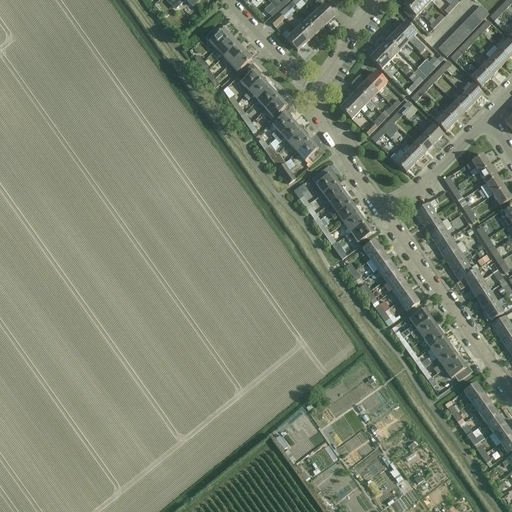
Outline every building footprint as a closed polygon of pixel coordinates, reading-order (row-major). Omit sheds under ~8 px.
[(167,0),(168,1),(176,10),(186,1),(192,8),(200,0),(167,0)] [(408,0),(403,6),(406,8),(402,12),(413,22),(431,3),(428,0),(408,0)] [(451,0),(448,4),(450,6),(454,10),(459,4),(455,0),(451,0)] [(511,3),(508,0),(499,9),(503,13),(511,4),(511,3)] [(335,18),(319,1),(315,5),(320,10),(314,15),(325,27),(335,18)] [(281,4),(275,9),(278,13),(284,7),(281,4)] [(445,12),(448,15),(454,10),(450,6),(445,12)] [(484,20),(489,16),(480,7),(476,12),(484,20)] [(266,18),(269,21),(278,13),(275,9),(266,18)] [(283,18),(289,13),(286,9),(280,15),(283,18)] [(494,23),(503,13),(499,9),(490,19),(494,23)] [(484,20),(476,12),(472,16),(480,24),(484,20)] [(283,18),(280,15),(270,23),(275,29),(284,20),(283,18)] [(305,23),(316,35),(325,27),(314,15),(305,23)] [(435,22),(439,25),(444,19),(441,16),(435,22)] [(472,16),(467,20),(476,29),(480,24),(472,16)] [(298,23),(301,27),(296,32),(307,44),(316,35),(305,23),(305,24),(302,20),(298,23)] [(463,25),(472,33),(476,29),(467,20),(463,25)] [(430,28),(433,31),(439,25),(435,22),(430,28)] [(482,35),(491,26),(487,22),(478,31),(482,35)] [(396,32),(408,44),(417,34),(405,23),(396,32)] [(468,37),(472,33),(463,25),(459,29),(468,37)] [(205,39),(216,51),(231,38),(224,30),(219,34),(215,29),(205,39)] [(463,42),(468,37),(459,29),(455,33),(463,42)] [(473,45),(482,35),(478,31),(469,41),(473,45)] [(297,53),(307,44),(296,32),(290,37),(287,33),(283,37),(297,53)] [(399,53),(408,44),(396,32),(388,41),(399,53)] [(459,46),(463,42),(455,33),(451,38),(459,46)] [(238,45),(231,38),(216,51),(223,58),(238,45)] [(455,50),(459,46),(451,38),(446,42),(455,50)] [(390,62),(399,53),(388,41),(379,51),(390,62)] [(460,50),(464,54),(473,45),(469,41),(460,50)] [(451,55),(455,50),(446,42),(442,46),(451,55)] [(511,45),(508,42),(498,51),(508,61),(511,57),(511,45)] [(238,45),(223,58),(230,66),(245,53),(238,45)] [(447,59),(451,55),(442,46),(438,50),(447,59)] [(460,50),(453,57),(450,59),(455,64),(464,54),(460,50)] [(379,51),(370,60),(381,71),(390,62),(379,51)] [(499,70),(508,61),(498,51),(489,60),(499,70)] [(252,60),(245,53),(230,66),(237,74),(252,60)] [(194,60),(199,66),(203,63),(199,57),(194,60)] [(481,69),(480,70),(490,80),(499,70),(489,60),(487,62),(485,60),(481,64),(480,62),(477,65),(481,69)] [(437,61),(432,66),(435,70),(441,64),(437,61)] [(452,66),(448,62),(441,69),(438,72),(443,76),(452,66)] [(203,63),(199,66),(204,73),(208,70),(203,63)] [(237,80),(249,93),(262,81),(258,77),(261,75),(252,65),(237,80)] [(429,76),(435,70),(432,66),(426,72),(429,76)] [(511,71),(509,68),(503,73),(508,80),(511,76),(511,71)] [(490,80),(480,70),(471,79),(481,89),(490,80)] [(434,85),(443,76),(438,72),(432,79),(430,81),(434,85)] [(375,73),(366,83),(378,94),(387,85),(375,73)] [(206,77),(211,83),(215,80),(211,74),(206,77)] [(417,88),(426,79),(422,76),(414,85),(417,88)] [(215,80),(211,83),(216,90),(220,87),(215,80)] [(266,85),(262,81),(249,93),(244,98),(248,102),(253,97),(257,102),(273,88),(268,83),(266,85)] [(430,81),(420,90),(424,94),(434,85),(430,81)] [(369,103),(378,94),(366,83),(358,92),(369,103)] [(411,94),(417,88),(414,85),(408,91),(411,94)] [(472,86),(463,96),(473,106),(482,96),(472,86)] [(257,102),(265,111),(279,99),(275,94),(277,92),(273,88),(257,102)] [(415,104),(424,94),(420,90),(411,100),(415,104)] [(360,112),(365,107),(371,112),(375,108),(369,103),(358,92),(349,101),(360,112)] [(463,96),(454,105),(464,115),(473,106),(463,96)] [(228,101),(234,108),(238,106),(232,98),(228,101)] [(282,103),(279,99),(265,111),(274,120),(289,106),(284,101),(282,103)] [(340,110),(351,121),(360,112),(349,101),(340,110)] [(397,101),(392,107),(395,111),(401,105),(397,101)] [(408,103),(399,113),(403,117),(412,107),(408,103)] [(454,105),(445,114),(455,124),(464,115),(454,105)] [(243,113),(238,106),(234,108),(239,116),(243,113)] [(395,111),(392,107),(386,113),(389,116),(395,111)] [(249,117),(260,130),(266,125),(255,112),(249,117)] [(292,118),(287,113),(272,127),(277,132),(272,137),(275,141),(281,136),(280,136),(294,124),(290,120),(292,118)] [(394,126),(403,117),(399,113),(389,122),(394,126)] [(446,134),(455,124),(445,114),(435,124),(446,134)] [(377,129),(383,123),(386,120),(382,115),(373,124),(374,125),(377,129)] [(242,120),(248,128),(251,125),(246,118),(242,120)] [(389,122),(380,131),(385,135),(389,140),(398,130),(394,126),(389,122)] [(281,136),(275,141),(279,145),(284,140),(289,145),(304,131),(300,126),(297,128),(294,124),(280,136),(281,136)] [(372,134),(377,129),(374,125),(373,124),(364,133),(368,138),(372,134)] [(257,132),(251,125),(248,128),(253,135),(257,132)] [(432,127),(423,136),(433,146),(442,137),(432,127)] [(308,135),(304,131),(289,145),(297,154),(310,141),(306,137),(308,135)] [(375,145),(385,135),(380,131),(371,141),(375,145)] [(423,136),(414,146),(424,155),(433,146),(423,136)] [(258,143),(264,151),(268,148),(262,141),(258,143)] [(310,141),(297,154),(305,163),(307,165),(306,167),(308,169),(313,164),(325,154),(316,143),(314,146),(310,141)] [(270,146),(268,148),(264,151),(271,160),(275,158),(277,156),(270,146)] [(405,147),(400,152),(404,156),(405,155),(415,165),(424,155),(414,146),(409,151),(405,147)] [(405,155),(404,156),(400,152),(400,151),(395,156),(394,155),(390,159),(406,175),(415,165),(405,155)] [(271,160),(273,164),(278,170),(281,167),(285,164),(278,155),(277,156),(275,158),(271,160)] [(472,164),(476,170),(470,174),(473,178),(479,175),(490,168),(483,156),(472,164)] [(293,160),(286,166),(298,182),(305,177),(293,160)] [(281,167),(278,170),(288,186),(289,186),(295,181),(284,165),(285,164),(281,167)] [(316,177),(312,180),(323,196),(338,185),(335,181),(337,179),(329,168),(316,177)] [(490,168),(479,175),(486,186),(497,178),(490,168)] [(449,178),(444,181),(449,190),(454,186),(449,178)] [(487,200),(493,197),(504,189),(497,178),(486,186),(480,189),(487,200)] [(338,185),(323,196),(330,205),(347,193),(343,188),(341,190),(338,185)] [(456,189),(451,192),(456,200),(461,197),(456,189)] [(511,201),(504,189),(493,197),(500,208),(511,201)] [(330,205),(334,211),(330,213),(334,218),(337,215),(352,205),(348,200),(351,199),(347,193),(330,205)] [(300,201),(305,208),(309,206),(303,198),(300,201)] [(463,200),(458,203),(463,211),(468,208),(463,200)] [(422,225),(422,226),(436,216),(431,209),(436,205),(434,202),(429,205),(415,214),(422,225)] [(344,225),(361,213),(357,208),(355,209),(352,205),(337,215),(344,225)] [(314,213),(309,206),(305,208),(310,216),(314,213)] [(511,225),(511,224),(511,208),(504,214),(508,220),(503,223),(506,228),(511,225)] [(465,214),(470,222),(475,219),(470,211),(465,214)] [(344,225),(348,230),(345,232),(348,236),(348,237),(351,235),(365,225),(362,220),(365,218),(361,213),(344,225)] [(422,226),(429,237),(449,224),(446,221),(441,224),(436,216),(422,226)] [(317,218),(313,221),(319,228),(322,225),(317,218)] [(429,237),(437,248),(451,239),(446,232),(451,228),(449,224),(429,237)] [(322,225),(319,228),(324,235),(327,233),(322,225)] [(348,236),(346,238),(349,243),(354,239),(358,245),(375,233),(371,227),(369,229),(365,225),(351,235),(348,237),(348,236)] [(481,228),(476,232),(482,240),(486,237),(481,228)] [(327,240),(332,248),(336,245),(331,238),(327,240)] [(437,248),(444,260),(464,247),(461,244),(456,247),(451,239),(437,248)] [(488,239),(483,243),(489,251),(493,247),(488,239)] [(363,251),(370,262),(383,253),(375,242),(363,251)] [(336,245),(332,248),(338,255),(342,261),(347,258),(337,244),(336,245)] [(444,260),(452,271),(466,262),(461,254),(466,251),(464,247),(444,260)] [(495,250),(490,254),(496,261),(500,258),(495,250)] [(390,263),(383,253),(370,262),(377,272),(390,263)] [(502,261),(498,264),(503,273),(508,269),(502,261)] [(471,270),(466,262),(452,271),(459,283),(463,280),(476,272),(478,270),(476,266),(471,270)] [(377,272),(385,282),(397,273),(390,263),(377,272)] [(350,265),(345,268),(350,275),(355,272),(350,265)] [(493,276),(498,272),(493,265),(488,268),(493,276)] [(360,279),(355,272),(350,275),(356,282),(360,279)] [(483,282),(476,272),(463,280),(470,291),(483,282)] [(498,272),(493,276),(498,283),(503,280),(498,272)] [(404,283),(397,273),(385,282),(392,292),(404,283)] [(476,300),(477,301),(490,293),(483,282),(470,291),(476,300)] [(404,283),(392,292),(399,303),(412,294),(404,283)] [(365,286),(360,289),(365,296),(370,293),(365,286)] [(502,290),(507,297),(511,294),(507,286),(502,290)] [(375,300),(370,293),(365,296),(371,304),(375,300)] [(478,302),(484,312),(497,303),(490,293),(477,301),(478,302)] [(412,294),(399,303),(407,313),(419,304),(412,294)] [(491,323),(504,314),(497,303),(484,312),(491,323)] [(380,316),(384,313),(379,306),(375,309),(380,316)] [(405,339),(410,335),(416,331),(431,321),(428,316),(430,315),(426,309),(409,321),(413,327),(407,331),(409,334),(403,337),(405,339)] [(384,313),(380,316),(385,324),(389,320),(384,313)] [(498,338),(499,338),(511,329),(511,327),(508,322),(511,319),(511,316),(511,314),(506,318),(491,327),(493,329),(498,338)] [(400,315),(395,318),(398,323),(403,320),(400,315)] [(431,321),(416,331),(410,335),(413,339),(419,335),(423,341),(440,329),(437,323),(434,325),(431,321)] [(440,329),(423,341),(430,351),(445,340),(442,336),(444,334),(440,329)] [(499,339),(506,350),(511,346),(511,329),(499,338),(499,339)] [(395,335),(400,343),(404,340),(398,333),(395,335)] [(409,347),(404,340),(400,343),(405,350),(409,347)] [(448,345),(445,340),(430,351),(437,360),(454,348),(451,343),(448,345)] [(454,348),(437,360),(441,365),(433,370),(437,376),(444,370),(459,360),(456,355),(458,354),(454,348)] [(408,355),(414,362),(417,360),(412,352),(408,355)] [(423,367),(417,360),(414,362),(419,370),(423,367)] [(462,364),(459,360),(444,370),(451,380),(454,378),(458,384),(472,374),(464,363),(462,364)] [(422,375),(427,382),(431,379),(426,372),(422,375)] [(437,387),(431,379),(427,382),(433,389),(437,387)] [(464,394),(471,404),(484,395),(476,385),(464,394)] [(491,406),(484,395),(471,404),(478,414),(491,406)] [(452,406),(447,410),(452,417),(457,414),(452,406)] [(491,406),(478,414),(485,425),(498,416),(491,406)] [(462,421),(457,414),(452,417),(457,424),(462,421)] [(498,416),(485,425),(493,435),(505,426),(498,416)] [(511,435),(505,426),(493,435),(500,445),(511,436),(511,435)] [(466,427),(462,430),(467,437),(471,434),(466,427)] [(476,441),(471,434),(467,437),(472,445),(476,441)] [(511,436),(500,445),(507,456),(511,452),(511,436)] [(481,448),(476,451),(481,458),(486,455),(481,448)] [(491,462),(486,455),(481,458),(486,465),(491,462)] [(511,457),(507,461),(502,465),(504,468),(509,465),(511,468),(511,457)]
